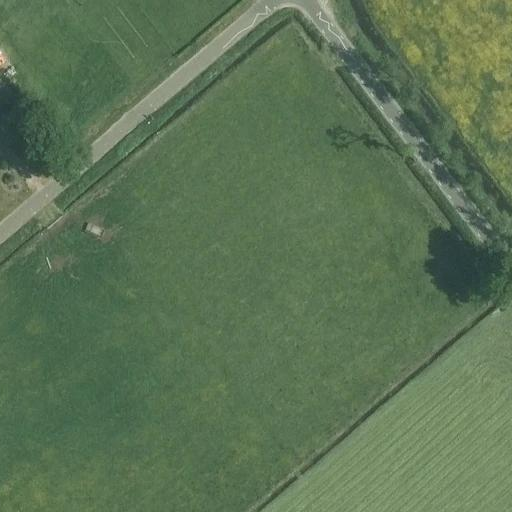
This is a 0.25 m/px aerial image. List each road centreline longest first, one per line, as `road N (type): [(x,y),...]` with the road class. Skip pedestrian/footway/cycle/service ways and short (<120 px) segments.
road 1 (unclassified): [(0,233),(271,0)]
road 2 (unclassified): [(511,272),(304,0)]
